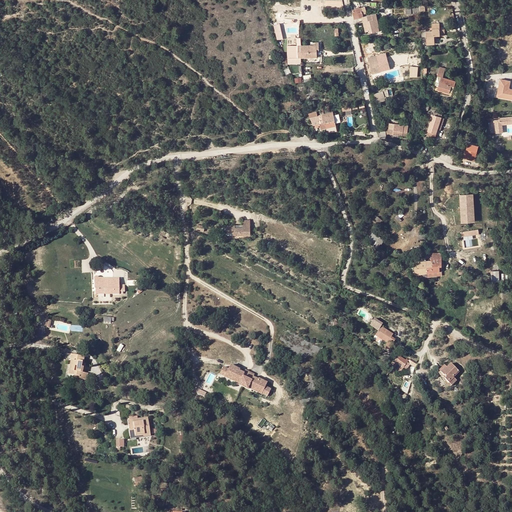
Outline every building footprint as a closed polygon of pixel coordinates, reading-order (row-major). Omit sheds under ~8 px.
[(411,8),(411,13),(419,13),(419,11),(419,5),(410,5),(410,8),(411,8)] [(366,7),(352,9),(354,19),(362,18),(365,31),(367,31),(370,30),(371,33),(379,31),(376,14),(368,15),(366,7)] [(439,35),(439,28),(439,27),(439,23),(432,23),(432,31),(426,31),(426,44),(434,44),(434,38),(434,35),(436,35),(439,35)] [(313,46),(311,46),(305,46),(303,46),(303,42),(300,42),(300,46),(298,46),(298,58),(316,58),(316,51),(316,48),(319,48),(319,42),(313,42),(313,46)] [(376,55),(367,57),(372,73),(381,71),(380,68),(383,67),(380,58),(377,59),(376,55)] [(410,77),(418,77),(418,66),(410,66),(410,77)] [(449,92),(451,86),(454,86),(456,81),(443,77),(445,68),(440,67),(437,76),(440,77),(437,90),(448,93),(449,92)] [(500,78),(497,96),(504,98),(504,96),(511,97),(511,90),(509,90),(509,88),(511,81),(500,78)] [(377,99),(385,97),(383,90),(375,93),(377,99)] [(316,111),(309,113),(314,127),(318,126),(316,116),(317,116),(316,111)] [(435,133),(437,128),(441,117),(442,114),(434,111),(428,130),(435,133)] [(335,126),(334,120),(333,113),(332,112),(322,114),(324,123),(320,124),(321,129),(335,126)] [(502,124),(511,123),(511,116),(495,118),(496,133),(503,133),(502,124)] [(393,129),(388,129),(388,133),(407,136),(408,125),(394,123),(393,129)] [(468,143),(467,149),(464,157),(474,160),(478,146),(468,143)] [(474,214),(472,192),(460,193),(462,215),(474,214)] [(235,224),(227,224),(227,231),(233,230),(233,233),(251,233),(250,226),(243,226),(235,226),(235,224)] [(384,237),(373,231),(369,238),(373,241),(372,243),(378,247),(384,237)] [(431,252),(431,261),(425,261),(427,272),(439,271),(439,266),(441,266),(441,252),(431,252)] [(414,266),(409,267),(411,276),(416,276),(416,278),(426,278),(425,261),(422,261),(421,258),(418,257),(412,258),(414,266)] [(499,280),(498,270),(490,270),(491,280),(499,280)] [(95,294),(119,294),(119,289),(119,278),(112,278),(112,280),(98,280),(98,278),(98,277),(97,276),(96,276),(95,276),(94,276),(94,277),(93,278),(93,279),(94,280),(95,294)] [(382,324),(373,318),(369,325),(377,330),(375,335),(382,340),(387,342),(384,347),(389,350),(395,340),(390,337),(392,334),(380,326),(382,324)] [(74,370),(73,375),(79,376),(78,378),(87,380),(88,373),(83,372),(83,367),(82,367),(82,362),(84,361),(84,357),(70,354),(69,359),(70,359),(68,370),(74,370)] [(402,368),(408,360),(405,358),(404,359),(399,357),(395,363),(402,368)] [(442,377),(451,386),(456,380),(452,377),(458,371),(450,363),(446,367),(443,364),(438,370),(443,375),(442,377)] [(268,398),(271,390),(265,388),(268,383),(259,379),(259,380),(253,377),(255,374),(246,370),(245,374),(240,371),(240,370),(231,365),(229,370),(223,368),(220,375),(225,378),(227,374),(237,379),(236,382),(240,384),(240,383),(249,387),(248,388),(254,390),(255,388),(263,392),(262,395),(268,398)] [(127,420),(129,436),(144,434),(144,436),(150,436),(147,420),(133,422),(132,419),(127,420)]
